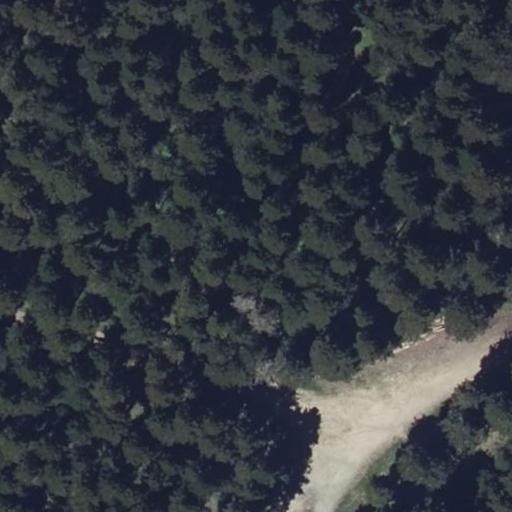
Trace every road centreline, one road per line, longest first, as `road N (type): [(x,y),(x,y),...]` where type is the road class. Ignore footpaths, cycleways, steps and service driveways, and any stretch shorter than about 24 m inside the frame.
road 1 (track): [(355,446),(243,378),(87,363),(0,329)]
road 2 (track): [(323,511),(355,446),(493,367)]
